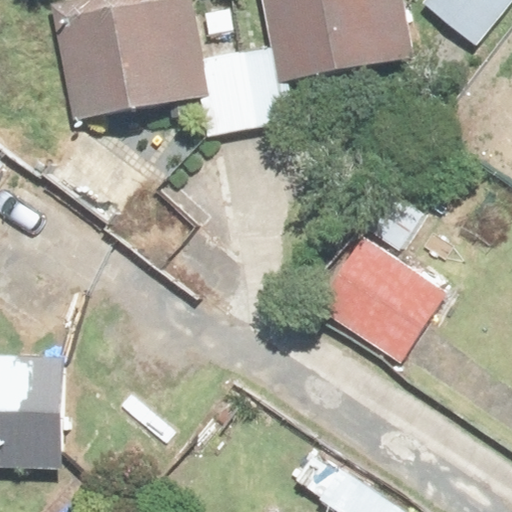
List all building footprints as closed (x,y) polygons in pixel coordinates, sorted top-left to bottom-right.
[(433,68),(423,0),(278,0),(285,48),(216,57),(208,0),(97,0),(69,4),(85,123),(207,106),(212,142),(312,128),(306,85),(433,68)] [(511,18),(511,0),(438,0),(432,7),(486,51),(511,18)] [(0,195),(22,165),(0,149),(0,195)] [(398,185),(367,219),(408,257),(439,224),(398,185)] [(373,238),(324,309),(410,368),(459,297),(373,238)] [(0,469),(78,471),(81,364),(0,362),(0,469)] [(417,511),(327,455),(307,484),(331,502),(324,511),(417,511)]
